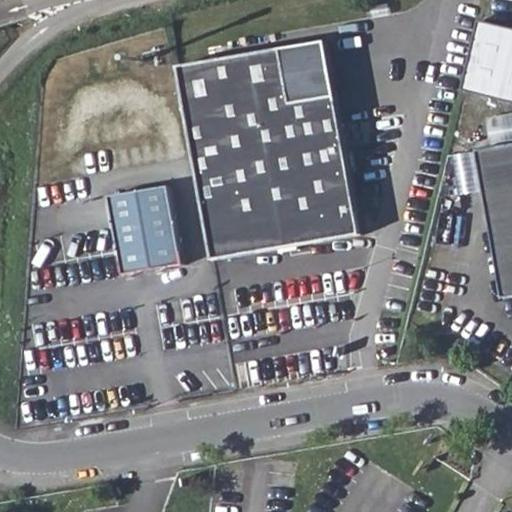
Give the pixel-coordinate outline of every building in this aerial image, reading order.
[(511,31),(486,27),(471,93),(511,102),(511,31)] [(289,48),(180,67),(214,260),(361,234),(336,85),(296,92),(289,48)] [(511,112),(491,113),(491,136),(511,135),(511,112)] [(511,144),(478,151),(503,297),(511,295),(511,144)] [(173,190),(115,201),(130,277),(189,266),(173,190)]
